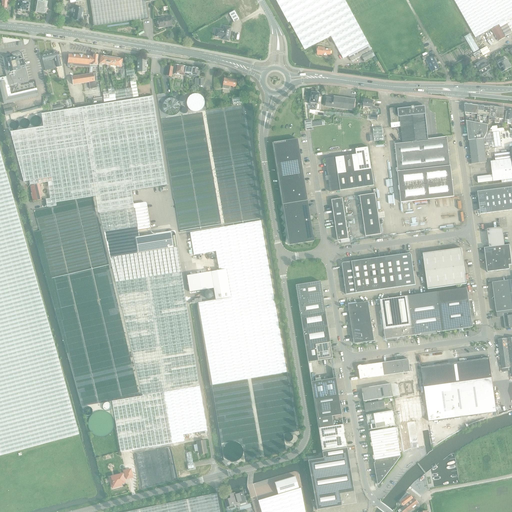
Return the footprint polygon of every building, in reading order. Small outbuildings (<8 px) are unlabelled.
[(1,0),(1,8),(2,9),(4,9),(5,8),(7,8),(8,2),(10,2),(10,0),(1,0)] [(28,0),(24,0),(25,2),(18,2),(17,9),(18,11),(21,12),(22,10),(27,11),(28,7),(29,7),(30,3),(28,2),(28,0)] [(144,0),(89,0),(94,26),(148,18),(145,2),(144,0)] [(369,45),(345,0),(276,0),(289,23),(290,22),(305,50),(331,36),(343,59),(348,56),(369,45)] [(499,25),(511,17),(511,0),(453,0),(475,38),(499,25)] [(46,8),(47,2),(37,1),(35,12),(45,14),(45,10),(46,10),(46,8)] [(83,9),(79,8),(79,7),(75,6),(75,8),(74,8),(72,20),(73,20),(73,21),(76,21),(76,20),(78,21),(78,22),(80,22),(81,21),(83,9)] [(239,19),(235,11),(229,14),(234,22),(239,19)] [(172,25),(170,15),(166,16),(166,17),(158,19),(158,25),(159,28),(161,27),(165,27),(164,26),(172,25)] [(511,17),(499,25),(505,36),(511,32),(511,17)] [(492,29),(499,41),(505,37),(498,25),(492,29)] [(229,41),(232,27),(224,26),(224,30),(216,29),(215,36),(217,36),(217,37),(218,37),(226,38),(225,40),(229,41)] [(470,34),(464,37),(473,53),(479,50),(470,34)] [(348,56),(352,62),(362,56),(365,62),(376,57),(369,45),(348,56)] [(473,54),(478,63),(485,58),(488,57),(486,54),(490,52),(487,46),(480,50),(473,54)] [(56,66),(58,66),(57,61),(61,60),(59,52),(52,53),(56,66)] [(52,53),(42,56),(45,70),(56,68),(56,66),(52,53)] [(76,55),(68,55),(67,65),(75,66),(76,59),(75,59),(76,55)] [(89,68),(89,74),(71,76),(73,84),(89,82),(90,89),(97,88),(96,81),(97,81),(95,73),(92,73),(93,67),(96,67),(97,65),(98,61),(97,61),(97,56),(96,55),(95,55),(94,55),(93,55),(93,56),(90,55),(90,57),(89,68)] [(90,57),(76,55),(75,59),(76,59),(75,66),(89,68),(90,57)] [(439,69),(433,56),(430,58),(428,55),(422,58),(424,61),(426,60),(432,72),(439,69)] [(9,86),(28,82),(23,58),(18,59),(17,57),(11,59),(11,57),(6,58),(7,62),(5,63),(6,67),(4,68),(9,86)] [(115,69),(121,70),(121,67),(122,66),(124,66),(123,63),(122,63),(122,59),(117,58),(115,69)] [(502,72),(511,67),(507,59),(504,61),(504,60),(501,61),(502,62),(498,64),(502,72)] [(147,72),(147,60),(137,60),(137,72),(147,72)] [(491,69),(487,62),(477,67),(481,75),(486,72),(486,71),(491,69)] [(184,76),(185,73),(186,67),(176,65),(174,74),(184,76)] [(198,69),(186,67),(185,73),(191,74),(191,75),(199,76),(200,71),(198,71),(198,69)] [(102,93),(104,102),(138,97),(133,68),(125,69),(126,76),(129,75),(130,82),(131,88),(102,93)] [(224,78),(223,85),(222,88),(228,89),(229,86),(235,87),(236,80),(224,78)] [(0,85),(4,104),(39,97),(38,92),(8,98),(4,81),(0,81),(0,85)] [(310,102),(311,102),(311,106),(309,106),(309,110),(320,112),(320,111),(322,98),(319,98),(319,94),(316,94),(316,93),(314,93),(313,93),(312,98),(311,98),(310,102)] [(43,126),(10,131),(23,181),(29,181),(30,185),(48,182),(50,198),(46,199),(47,207),(56,205),(56,202),(95,196),(96,196),(98,205),(97,205),(99,213),(142,395),(112,401),(120,452),(152,446),(184,441),(183,435),(206,431),(199,386),(177,247),(173,247),(137,253),(135,238),(139,237),(138,230),(150,229),(148,213),(146,206),(134,208),(131,190),(167,185),(153,96),(42,113),(43,126)] [(354,111),(356,100),(335,97),(335,99),(327,98),(326,107),(354,111)] [(376,110),(376,107),(372,107),(373,101),(364,99),(364,100),(363,100),(363,103),(364,103),(363,107),(370,108),(370,109),(376,110)] [(5,115),(16,113),(14,104),(3,106),(5,115)] [(465,115),(471,116),(473,105),(472,105),(472,104),(470,104),(469,104),(465,104),(464,106),(465,107),(465,110),(465,115)] [(424,108),(416,109),(416,108),(415,108),(415,107),(414,106),(412,107),(411,107),(411,108),(408,109),(408,110),(403,110),(403,108),(402,107),(389,108),(391,128),(401,127),(403,142),(405,142),(405,143),(395,145),(398,172),(401,203),(454,197),(451,166),(450,166),(450,165),(447,137),(428,139),(424,108)] [(489,117),(489,120),(491,120),(495,121),(497,107),(490,106),(490,107),(489,116),(489,117)] [(497,107),(495,121),(495,123),(499,123),(500,119),(503,119),(504,108),(497,107)] [(313,127),(318,126),(323,126),(322,121),(312,123),(312,120),(305,121),(306,130),(313,130),(313,127)] [(484,139),(487,133),(488,125),(466,121),(469,140),(484,139)] [(487,133),(484,139),(485,149),(501,146),(499,131),(504,131),(503,124),(492,126),(487,133)] [(382,128),(373,128),(374,141),(384,140),(382,128)] [(273,143),(283,205),(307,201),(297,139),(273,143)] [(469,140),(472,164),(486,162),(485,149),(484,139),(469,140)] [(372,169),(369,147),(356,149),(357,155),(353,155),(354,157),(353,157),(355,172),(363,171),(372,169)] [(0,152),(0,455),(78,434),(53,341),(5,169),(4,169),(0,152)] [(511,178),(511,170),(510,152),(494,154),(495,161),(491,161),(493,175),(477,177),(478,183),(493,181),(494,181),(511,178)] [(353,155),(344,157),(347,173),(355,172),(353,157),(354,157),(353,155)] [(344,157),(336,158),(337,166),(338,174),(347,173),(344,157)] [(326,159),(327,168),(337,166),(336,158),(326,159)] [(327,168),(328,176),(338,174),(337,166),(327,168)] [(366,187),(374,186),(372,169),(363,171),(366,187)] [(358,188),(366,187),(363,171),(355,172),(358,188)] [(349,190),(358,188),(355,172),(347,173),(349,190)] [(341,191),(349,190),(347,173),(338,174),(340,183),(341,191)] [(328,176),(329,184),(340,183),(338,174),(328,176)] [(329,184),(331,192),(341,191),(340,183),(329,184)] [(42,194),(41,190),(39,191),(37,184),(30,186),(32,195),(33,201),(41,200),(40,194),(42,194)] [(480,214),(511,210),(511,187),(478,192),(480,214)] [(381,234),(375,194),(360,196),(366,237),(381,234)] [(344,209),(343,199),(332,200),(333,211),(344,209)] [(289,244),(300,242),(314,240),(307,201),(283,205),(289,244)] [(333,211),(335,221),(346,219),(344,209),(333,211)] [(335,221),(336,231),(347,229),(346,219),(335,221)] [(216,300),(199,302),(211,385),(287,372),(272,283),(261,222),(189,233),(193,255),(216,252),(219,271),(227,270),(232,297),(216,300)] [(502,227),(487,229),(490,247),(497,246),(504,245),(502,227)] [(336,231),(338,241),(349,239),(347,229),(336,231)] [(173,247),(171,232),(139,237),(135,238),(137,253),(173,247)] [(466,284),(462,248),(423,254),(428,289),(466,284)] [(402,261),(401,255),(393,256),(396,275),(404,274),(403,267),(402,261)] [(385,257),(387,276),(396,275),(393,256),(385,257)] [(377,258),(379,277),(387,276),(385,257),(377,258)] [(368,259),(371,278),(379,277),(377,258),(368,259)] [(360,260),(363,279),(371,278),(368,259),(360,260)] [(353,268),(354,274),(355,281),(363,279),(360,260),(352,262),(353,268)] [(227,270),(219,271),(218,271),(211,272),(213,288),(216,300),(232,297),(227,270)] [(211,271),(187,275),(190,292),(213,288),(211,272),(211,271)] [(406,286),(405,280),(404,274),(396,275),(397,287),(406,286)] [(387,276),(389,289),(397,287),(396,275),(387,276)] [(379,277),(381,290),(389,289),(387,276),(379,277)] [(371,278),(373,291),(381,290),(379,277),(371,278)] [(363,279),(365,292),(373,291),(371,278),(363,279)] [(355,281),(356,287),(357,293),(365,292),(363,279),(355,281)] [(308,363),(308,362),(333,359),(330,342),(324,308),(325,308),(323,298),(323,297),(322,293),(322,292),(321,286),(320,281),(295,285),(308,363)] [(507,281),(492,283),(496,312),(511,310),(507,281)] [(467,288),(437,292),(443,332),(473,327),(467,288)] [(437,292),(408,296),(413,336),(415,335),(421,335),(421,333),(437,331),(438,332),(443,332),(437,292)] [(408,296),(380,300),(386,340),(413,336),(408,296)] [(370,312),(368,302),(358,303),(360,313),(370,312)] [(358,303),(348,305),(351,324),(361,323),(360,313),(358,303)] [(496,312),(497,317),(503,316),(505,328),(511,327),(511,308),(511,309),(511,310),(496,312)] [(371,321),(370,312),(360,313),(361,323),(371,321)] [(364,342),(374,341),(371,321),(361,323),(363,332),(364,342)] [(351,324),(353,334),(363,332),(361,323),(351,324)] [(353,334),(353,339),(354,344),(363,343),(363,342),(364,342),(363,332),(353,334)] [(511,337),(497,340),(502,372),(511,371),(511,377),(511,337)] [(461,382),(424,387),(429,422),(495,413),(496,412),(494,397),(492,378),(489,358),(458,362),(461,382)] [(404,373),(410,372),(409,359),(402,360),(404,373)] [(402,360),(396,361),(398,374),(404,373),(402,360)] [(396,361),(390,362),(392,375),(398,374),(396,361)] [(390,362),(383,363),(384,376),(392,375),(390,362)] [(383,363),(362,366),(361,365),(359,366),(358,367),(358,369),(359,370),(360,379),(384,376),(383,363)] [(335,378),(311,382),(313,399),(338,395),(335,378)] [(412,380),(414,393),(421,392),(419,379),(412,380)] [(407,394),(414,393),(412,380),(405,381),(407,394)] [(400,396),(407,394),(405,381),(397,383),(400,396)] [(393,397),(400,396),(397,383),(391,384),(393,397)] [(390,384),(383,385),(386,398),(393,397),(390,384)] [(383,385),(376,386),(378,399),(386,398),(383,385)] [(364,402),(378,399),(376,386),(362,389),(364,402)] [(423,394),(394,399),(404,452),(412,451),(412,449),(432,445),(423,394)] [(338,395),(313,399),(318,428),(319,428),(333,426),(331,416),(341,415),(340,405),(338,395)] [(385,409),(384,401),(364,404),(366,412),(385,409)] [(393,411),(366,415),(368,425),(385,422),(386,427),(395,426),(393,411)] [(114,425),(114,424),(114,422),(113,420),(112,418),(110,416),(109,414),(107,413),(104,412),(102,412),(99,412),(97,412),(95,413),(93,415),(91,417),(90,419),(89,422),(88,424),(89,426),(89,429),(90,431),(92,433),(93,434),(96,436),(98,437),(101,437),(103,437),(106,436),(108,435),(110,433),(111,432),(113,429),(113,427),(114,425)] [(319,428),(318,428),(322,452),(346,448),(345,439),(344,434),(343,424),(343,423),(342,423),(342,425),(333,426),(319,428)] [(370,433),(369,433),(370,437),(371,437),(372,442),(380,440),(385,440),(398,437),(396,427),(370,432),(370,433)] [(378,448),(373,449),(374,455),(373,456),(374,459),(375,459),(375,460),(401,456),(398,437),(385,440),(380,440),(381,445),(382,447),(378,448)] [(372,443),(371,443),(372,447),(373,447),(373,449),(378,448),(382,447),(381,445),(380,440),(372,442),(372,443)] [(198,451),(199,455),(207,453),(204,441),(197,442),(194,443),(195,445),(194,445),(195,452),(198,451)] [(308,461),(313,492),(316,510),(356,504),(354,492),(347,448),(322,452),(323,458),(308,461)] [(195,469),(191,452),(185,453),(188,470),(195,469)] [(375,463),(374,463),(375,470),(393,467),(401,456),(375,460),(375,463)] [(393,467),(375,470),(376,476),(387,475),(393,467)] [(112,478),(110,478),(112,488),(118,486),(118,484),(125,483),(124,479),(126,478),(126,479),(132,477),(130,469),(124,471),(125,474),(123,475),(122,474),(111,477),(112,478)] [(387,475),(376,476),(378,484),(380,484),(387,475)] [(295,476),(275,482),(279,494),(299,488),(295,476)] [(304,511),(300,488),(258,501),(261,511),(304,511)] [(228,499),(225,500),(227,507),(228,510),(229,510),(235,508),(234,505),(237,504),(237,502),(245,500),(243,492),(235,495),(234,493),(227,495),(228,499)] [(219,511),(217,493),(123,511),(219,511)] [(408,511),(419,504),(414,498),(413,499),(410,495),(400,503),(403,507),(398,511),(408,511)]
